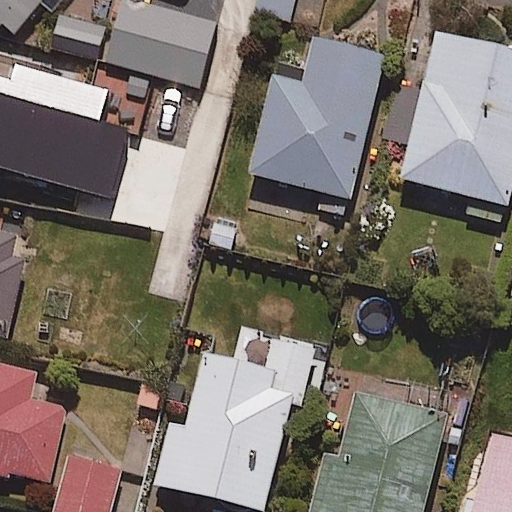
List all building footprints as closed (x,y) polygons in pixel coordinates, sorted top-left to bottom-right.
[(0,0),(0,21),(4,17),(11,23),(31,0),(49,0),(51,2),(52,0),(0,0)] [(215,24),(131,0),(120,0),(103,63),(195,90),(215,24)] [(293,0),(257,0),(254,12),(288,21),(293,0)] [(57,14),(49,50),(97,62),(105,26),(57,14)] [(511,199),(511,55),(433,36),(397,183),(509,211),(511,199)] [(272,76),(247,177),(351,202),(386,57),(312,40),(302,83),(272,76)] [(10,76),(0,73),(0,165),(112,198),(133,126),(104,118),(113,86),(15,58),(10,76)] [(0,343),(8,345),(29,257),(11,253),(14,238),(0,234),(0,343)] [(162,420),(146,488),(250,511),(266,511),(293,401),(317,407),(330,349),(243,329),(234,366),(201,358),(185,425),(162,420)] [(0,479),(11,482),(12,476),(51,486),(71,403),(33,394),(38,374),(0,364),(0,479)] [(425,511),(448,415),(354,393),(340,457),(318,452),(304,511),(425,511)] [(511,511),(511,440),(487,434),(467,511),(511,511)] [(66,456),(49,511),(110,511),(122,473),(66,456)]
